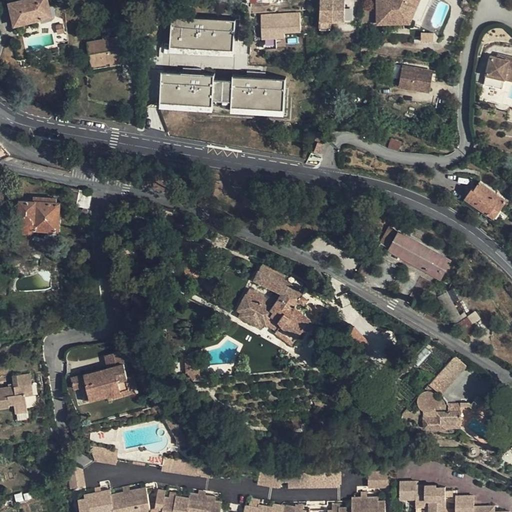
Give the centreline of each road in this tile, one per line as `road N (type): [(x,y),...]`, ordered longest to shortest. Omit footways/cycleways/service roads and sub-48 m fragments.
road 1 (residential): [(511,375),(340,273),(179,204),(93,184)]
road 2 (residential): [(325,177),(331,148),(346,138),(402,161),(457,153),(465,145),(463,70),(477,19),(494,10),(511,22)]
road 3 (tertiary): [(325,177),(7,120)]
road 4 (tertiary): [(511,267),(473,231),(424,204),(325,177)]
road 5 (residential): [(7,120),(4,132),(16,145),(82,162),(93,184)]
